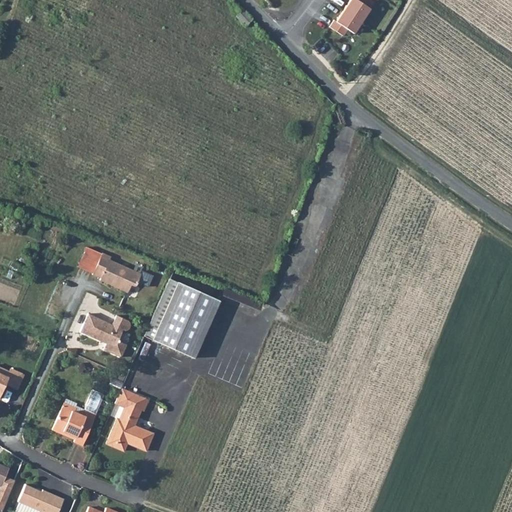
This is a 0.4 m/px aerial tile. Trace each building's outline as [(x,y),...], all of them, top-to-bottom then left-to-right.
[(334,20),(329,27),(343,36),(347,29),(353,33),(370,9),(364,5),(366,0),(349,0),(336,21),(334,20)] [(107,259),(108,256),(98,252),(89,273),(97,277),(97,278),(125,290),(128,283),(132,283),(134,282),(138,273),(107,259)] [(191,358),(216,300),(165,279),(150,319),(142,337),(191,358)] [(261,311),(264,301),(225,291),(223,301),(261,311)] [(120,357),(125,344),(124,343),(117,340),(120,331),(121,329),(121,330),(123,330),(126,329),(127,328),(129,326),(129,324),(129,322),(127,320),(126,319),(115,315),(111,324),(87,313),(79,331),(105,343),(103,349),(120,357)] [(120,331),(117,340),(124,343),(127,334),(120,331)] [(0,390),(4,382),(17,387),(23,373),(10,367),(9,370),(0,366),(0,390)] [(81,410),(85,412),(93,415),(101,394),(89,389),(81,410)] [(132,417),(135,418),(138,409),(141,410),(146,399),(122,389),(120,394),(116,404),(122,406),(117,418),(115,417),(105,439),(113,443),(111,446),(121,450),(125,443),(144,450),(151,432),(132,425),(131,427),(128,426),(132,417)] [(81,446),(93,415),(85,412),(84,413),(82,417),(59,408),(50,430),(60,435),(61,432),(74,438),(72,442),(81,446)] [(0,507),(1,508),(13,478),(4,474),(7,466),(0,462),(0,507)] [(34,486),(24,483),(17,499),(31,505),(36,490),(35,489),(34,488),(34,486)] [(36,490),(31,505),(48,511),(56,511),(63,496),(41,487),(39,491),(36,490)]
